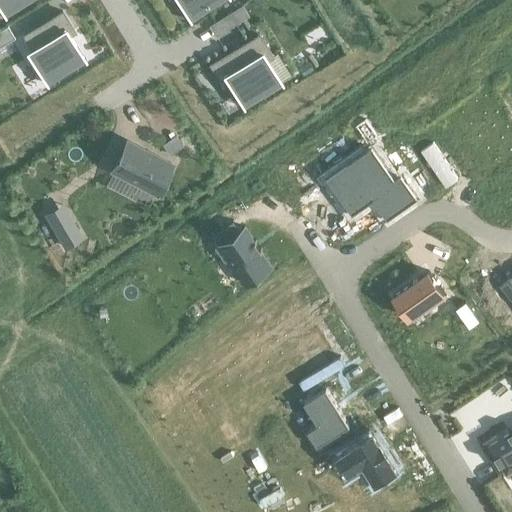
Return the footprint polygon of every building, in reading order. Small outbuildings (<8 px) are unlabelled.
[(0,0),(0,6),(3,12),(2,12),(4,15),(5,14),(5,13),(26,0),(0,0)] [(177,0),(188,16),(187,17),(189,19),(190,19),(190,18),(218,0),(177,0)] [(241,5),(234,9),(240,19),(247,15),(241,5)] [(62,10),(24,34),(36,53),(30,56),(45,80),(44,80),(46,83),(47,82),(47,81),(84,59),(86,59),(84,56),(83,56),(66,29),(72,26),(62,10)] [(8,25),(0,29),(0,46),(16,37),(8,25)] [(259,34),(210,64),(219,79),(224,76),(241,103),(241,104),(242,106),(244,105),(243,105),(280,82),(281,83),(282,82),(280,79),(280,80),(266,58),(272,55),(259,34)] [(511,132),(479,86),(455,103),(497,164),(511,153),(511,132)] [(378,135),(366,118),(356,125),(368,142),(378,135)] [(127,140),(112,169),(156,192),(171,163),(127,140)] [(372,147),(329,177),(353,211),(374,197),(388,216),(416,196),(401,175),(395,180),(372,147)] [(72,219),(55,229),(66,248),(83,239),(72,219)] [(232,219),(211,234),(218,244),(214,246),(224,260),(228,258),(246,283),(272,265),(261,250),(263,249),(256,239),(255,240),(244,225),(239,229),(232,219)] [(429,270),(394,295),(400,304),(399,305),(401,308),(402,307),(409,317),(425,305),(427,309),(447,295),(429,270)] [(511,276),(501,285),(511,297),(511,276)] [(307,292),(295,299),(313,329),(334,315),(324,298),(315,304),(307,292)] [(466,300),(456,307),(470,327),(480,320),(466,300)] [(275,312),(254,325),(261,337),(254,341),(267,363),(284,352),(279,344),(291,336),(284,324),(283,324),(275,312)] [(231,334),(211,350),(220,361),(213,366),(228,386),(244,374),(238,365),(249,357),(240,345),(239,346),(231,334)] [(174,384),(161,389),(169,412),(183,407),(186,415),(209,407),(202,388),(193,391),(188,378),(174,383),(174,384)] [(326,388),(304,402),(318,424),(308,431),(318,446),(350,425),(326,388)] [(375,431),(339,453),(350,471),(364,462),(376,481),(398,467),(375,431)] [(511,431),(490,445),(507,472),(511,469),(511,431)]
